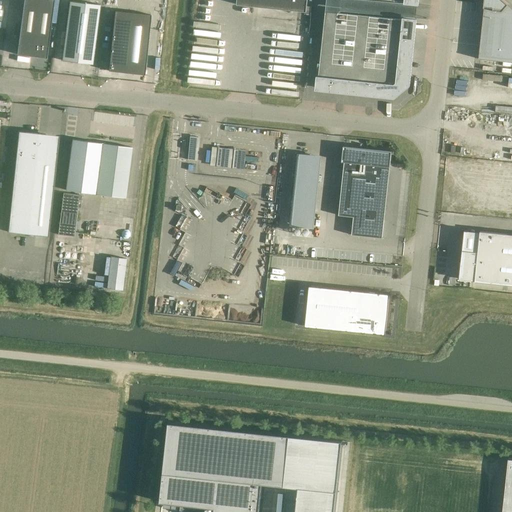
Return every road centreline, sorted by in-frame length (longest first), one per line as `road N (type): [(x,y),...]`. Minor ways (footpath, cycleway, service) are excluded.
road 1 (unclassified): [(511,408),(0,353)]
road 2 (unclassified): [(435,132),(0,84)]
road 3 (unclassified): [(435,132),(416,326)]
road 4 (unclassified): [(451,0),(435,132)]
